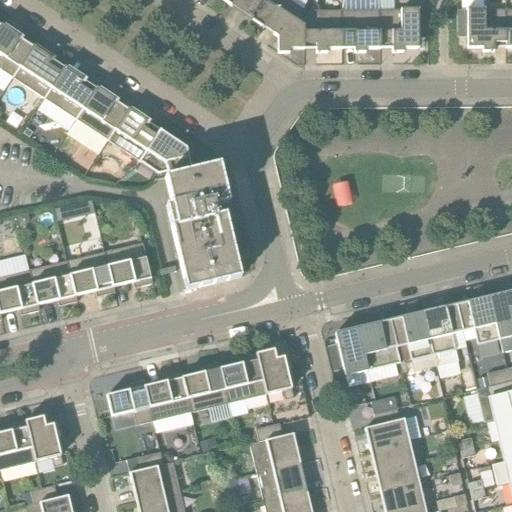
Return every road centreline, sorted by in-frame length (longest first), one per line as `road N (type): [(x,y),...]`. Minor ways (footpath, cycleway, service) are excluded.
road 1 (residential): [(15,0),(249,154)]
road 2 (residential): [(66,358),(296,306)]
road 3 (tertiary): [(296,306),(511,255)]
road 4 (tertiary): [(511,88),(295,91)]
road 5 (residential): [(296,306),(347,511)]
road 6 (residential): [(295,91),(155,0)]
road 7 (tertiary): [(249,154),(279,281),(296,306)]
road 8 (residential): [(103,511),(66,358)]
